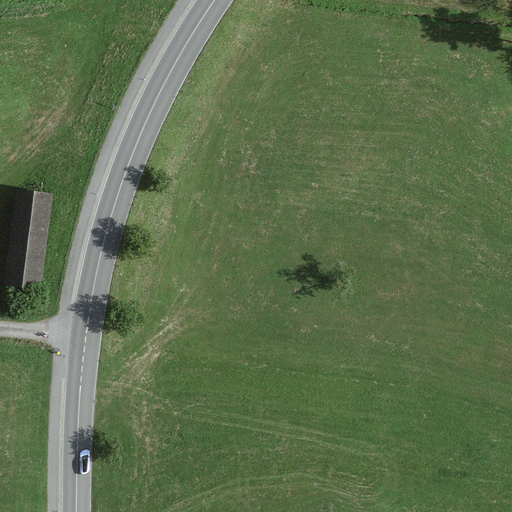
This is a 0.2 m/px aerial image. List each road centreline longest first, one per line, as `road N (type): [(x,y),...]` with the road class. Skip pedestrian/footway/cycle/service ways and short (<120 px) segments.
road 1 (tertiary): [(215,0),(136,142),(102,236),(81,335)]
road 2 (tertiary): [(81,335),(74,511)]
